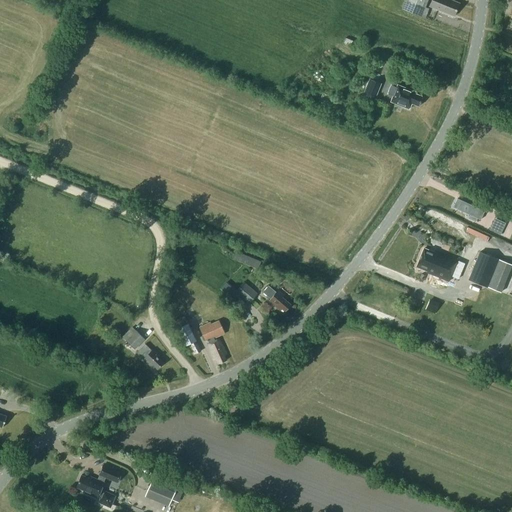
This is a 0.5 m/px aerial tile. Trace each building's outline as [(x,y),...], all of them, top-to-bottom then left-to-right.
[(428,10),(424,8),(427,0),(405,0),(402,9),(425,18),(428,10)] [(431,0),(429,5),(435,8),(454,16),(459,3),(452,0),(431,0)] [(370,79),(364,93),(375,97),(381,83),(370,79)] [(391,85),(387,93),(393,96),(391,102),(409,109),(411,103),(419,106),(422,96),(415,93),(416,92),(397,85),(396,87),(391,85)] [(323,93),(318,104),(348,116),(352,106),(323,93)] [(484,211),(462,200),(458,209),(470,214),(468,218),(475,221),(477,218),(480,219),(484,211)] [(489,229),(500,234),(504,226),(492,221),(489,229)] [(448,281),(457,260),(435,251),(434,253),(424,248),(416,266),(427,270),(426,272),(448,281)] [(233,258),(258,268),(260,261),(235,252),(233,258)] [(487,287),(498,259),(480,252),(468,280),(487,287)] [(249,303),(258,293),(244,281),(235,292),(249,303)] [(467,282),(465,288),(474,291),(477,286),(467,282)] [(285,311),(291,304),(282,297),(284,295),(278,290),(276,292),(268,285),(263,292),(270,298),(269,301),(280,310),(281,309),(285,311)] [(439,303),(429,299),(426,309),(435,313),(439,303)] [(189,323),(185,316),(174,321),(178,329),(189,323)] [(208,338),(210,342),(214,340),(213,338),(225,333),(219,320),(212,324),(211,322),(199,327),(205,340),(208,338)] [(135,349),(144,339),(136,331),(135,331),(132,328),(122,337),(135,349)] [(224,355),(226,354),(220,338),(214,340),(210,342),(207,344),(214,360),(216,359),(218,364),(226,360),(224,355)] [(196,340),(189,344),(194,354),(201,350),(196,340)] [(163,363),(156,355),(158,354),(153,349),(152,350),(145,343),(141,348),(143,351),(139,355),(143,359),(152,368),(154,366),(157,369),(163,363)] [(97,498),(98,497),(101,498),(99,502),(110,507),(114,496),(103,491),(103,492),(100,491),(104,482),(103,482),(105,477),(117,482),(121,472),(103,464),(99,475),(100,475),(98,479),(94,478),(93,480),(81,475),(76,487),(84,490),(83,492),(97,498)] [(154,473),(148,489),(177,502),(182,490),(176,488),(178,482),(154,473)]
